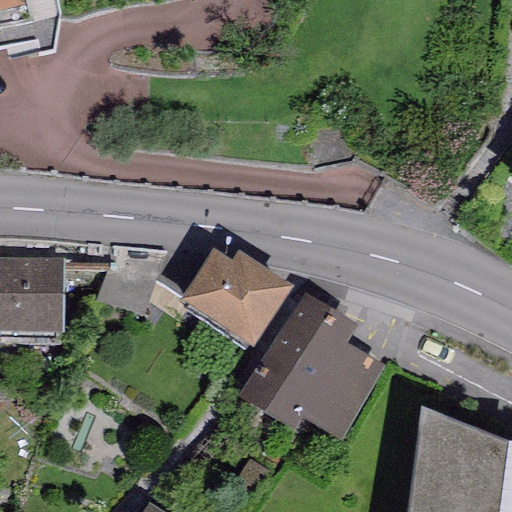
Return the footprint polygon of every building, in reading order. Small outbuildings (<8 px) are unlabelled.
[(0,0),(0,25),(21,21),(16,0),(0,0)] [(213,260),(179,310),(251,358),(292,298),(236,260),(229,271),(213,260)] [(0,347),(60,349),(62,265),(0,263),(0,347)] [(355,332),(302,300),(238,407),(294,440),(303,426),(339,447),(383,373),(345,350),(355,332)] [(511,511),(511,457),(505,457),(420,420),(408,511),(511,511)]
